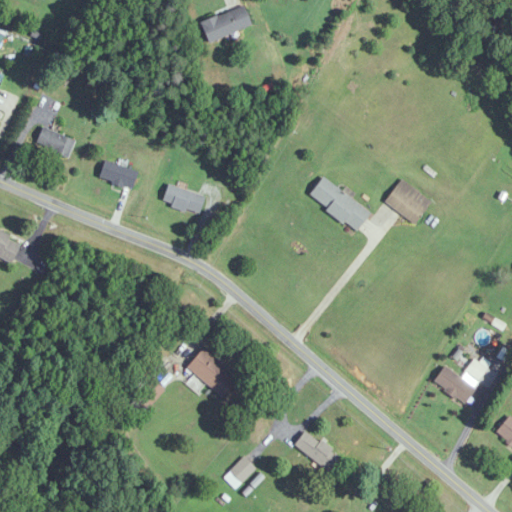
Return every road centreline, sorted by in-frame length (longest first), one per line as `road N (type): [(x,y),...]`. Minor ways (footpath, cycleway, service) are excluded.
road 1 (residential): [(0,179),(208,276),(491,511)]
road 2 (residential): [(445,472),(511,351)]
